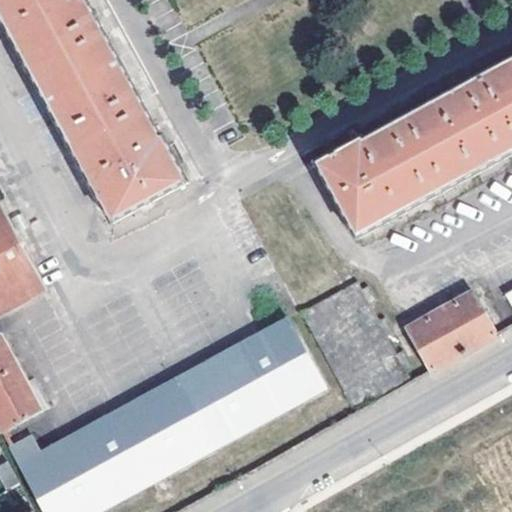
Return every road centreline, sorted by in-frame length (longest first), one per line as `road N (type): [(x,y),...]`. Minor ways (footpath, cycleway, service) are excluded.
road 1 (tertiary): [(246,505),(511,357)]
road 2 (unknown): [(289,149),(317,210),(362,266),(421,252),(511,206)]
